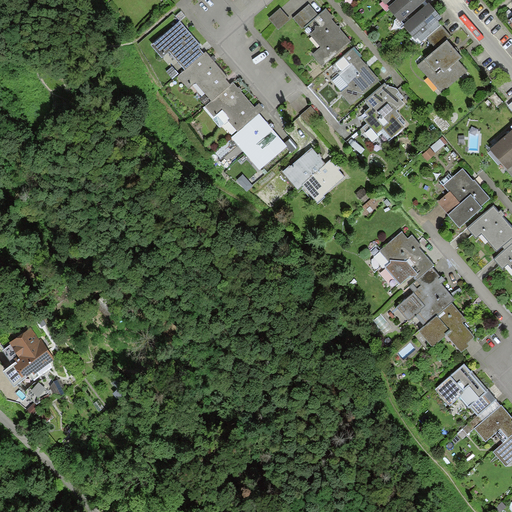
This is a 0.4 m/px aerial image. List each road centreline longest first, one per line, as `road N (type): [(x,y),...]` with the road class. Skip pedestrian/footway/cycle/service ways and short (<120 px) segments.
road 1 (unclassified): [(0,414),(96,511)]
road 2 (residential): [(429,232),(511,328)]
